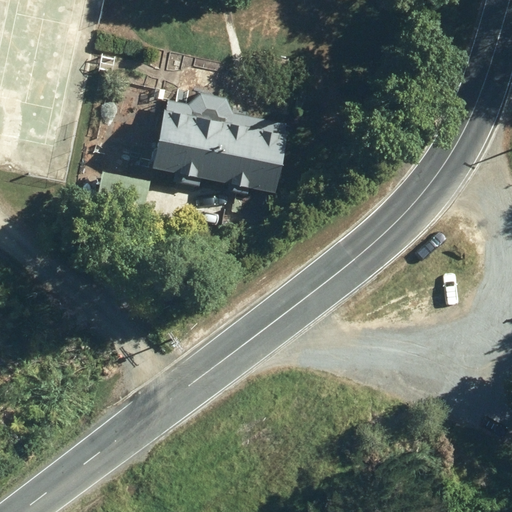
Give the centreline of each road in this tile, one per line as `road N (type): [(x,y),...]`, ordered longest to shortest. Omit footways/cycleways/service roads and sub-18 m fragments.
road 1 (tertiary): [(511,36),(494,101),(409,217),(305,313),(38,511)]
road 2 (track): [(511,422),(454,371),(305,313)]
road 3 (track): [(494,101),(511,253)]
